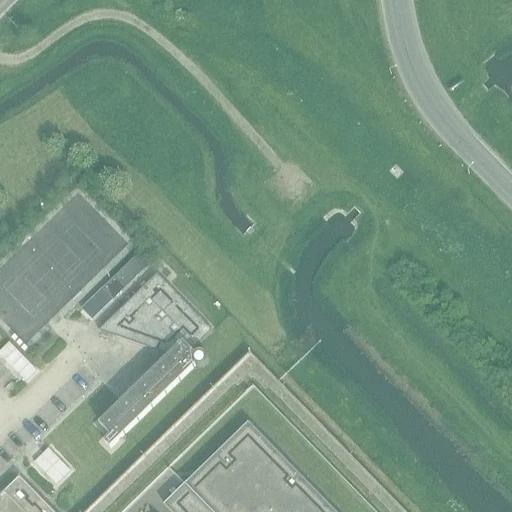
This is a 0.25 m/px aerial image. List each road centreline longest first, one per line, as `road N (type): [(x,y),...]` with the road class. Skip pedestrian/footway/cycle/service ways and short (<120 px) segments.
road 1 (unclassified): [(306,196),(144,26),(118,16),(89,18),(29,59),(0,60)]
road 2 (secondary): [(399,0),(416,75),(437,116),(511,194)]
